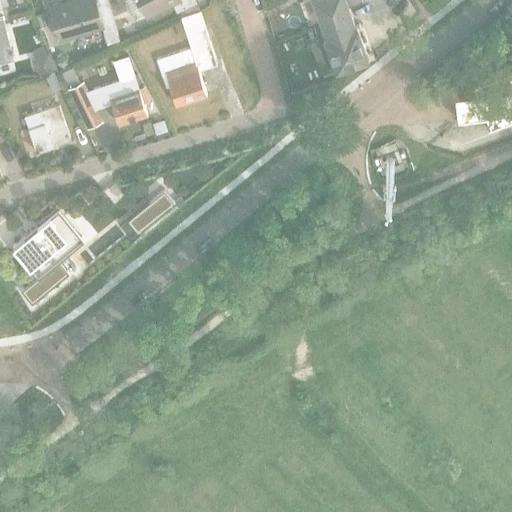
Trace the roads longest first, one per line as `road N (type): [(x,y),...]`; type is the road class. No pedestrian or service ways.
road 1 (tertiary): [(0,365),(33,362),(68,344),(491,0)]
road 2 (unknown): [(511,143),(448,171),(359,193),(247,289),(156,350),(65,391),(0,456)]
road 3 (residential): [(248,0),(285,109),(0,206)]
